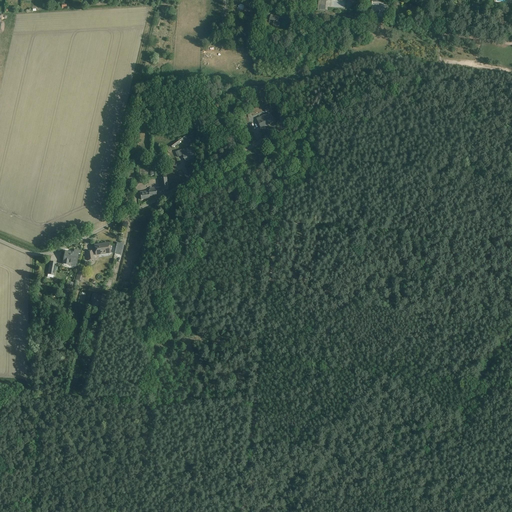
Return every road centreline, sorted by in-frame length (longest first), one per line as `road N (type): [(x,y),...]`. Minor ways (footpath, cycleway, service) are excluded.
road 1 (unclassified): [(0,241),(31,254),(57,251),(283,125)]
road 2 (track): [(0,392),(254,413)]
road 3 (track): [(311,11),(511,43)]
road 4 (track): [(315,0),(301,66),(278,82),(283,125)]
